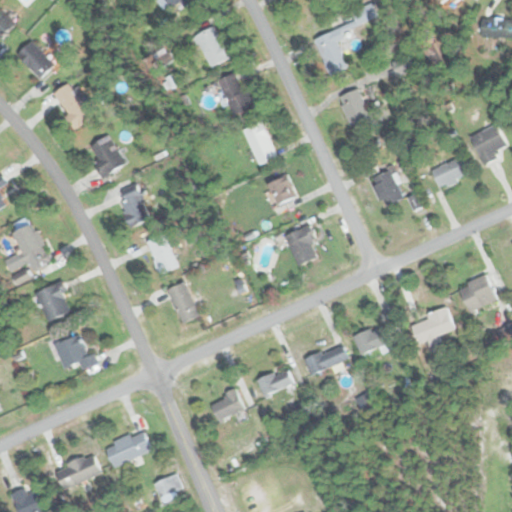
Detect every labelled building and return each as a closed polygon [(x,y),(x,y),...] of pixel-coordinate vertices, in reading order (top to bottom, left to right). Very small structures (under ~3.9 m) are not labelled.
[(192,0),(158,0),(168,15),(192,0)] [(0,37),(1,38),(17,21),(0,4),(0,37)] [(358,22),(317,39),(332,76),(351,68),(340,43),(347,40),(344,32),(379,18),(373,4),(354,12),(358,22)] [(511,37),(511,18),(484,18),(483,37),(511,37)] [(231,58),(215,26),(196,35),(213,68),(231,58)] [(19,55),(41,77),(56,63),(33,41),(19,55)] [(396,62),(401,76),(415,71),(410,57),(396,62)] [(255,107),(240,71),(220,80),(235,116),(255,107)] [(80,88),(76,91),(70,82),(55,93),(72,116),(87,105),(81,96),(84,93),(80,88)] [(340,98),(356,134),(376,125),(360,89),(340,98)] [(245,130),(262,165),(280,156),(263,121),(245,130)] [(499,158),(496,151),(508,145),(497,124),(471,137),(485,165),(499,158)] [(128,163),(109,134),(88,148),(106,177),(128,163)] [(440,188),(470,175),(462,157),(432,170),(440,188)] [(406,196),(391,169),(371,180),(386,207),(406,196)] [(269,184),(279,205),(298,195),(288,174),(269,184)] [(0,177),(0,209),(7,206),(0,191),(0,188),(9,183),(5,175),(0,177)] [(133,226),(152,218),(137,183),(118,192),(133,226)] [(33,271),(52,261),(33,224),(14,233),(33,271)] [(286,235),(299,266),(322,256),(309,225),(286,235)] [(149,240),(159,268),(177,262),(167,233),(149,240)] [(458,288),(470,313),(498,300),(487,275),(458,288)] [(200,317),(188,282),(169,288),(182,323),(200,317)] [(37,291),(47,319),(71,311),(62,283),(37,291)] [(447,308),(417,320),(428,349),(444,342),(441,334),(455,329),(447,308)] [(354,337),(362,356),(394,341),(386,322),(354,337)] [(83,369),(99,362),(94,351),(90,353),(81,333),(55,344),(65,369),(80,362),(83,369)] [(349,359),(342,343),(306,359),(312,374),(349,359)] [(258,381),(265,397),(294,382),(287,367),(258,381)] [(211,402),(219,421),(245,410),(237,391),(211,402)] [(294,405),(296,414),(307,412),(307,414),(314,412),(312,401),(294,405)] [(153,450),(143,429),(106,446),(115,467),(153,450)] [(103,472),(93,453),(56,472),(65,491),(103,472)] [(166,495),(180,488),(175,475),(160,482),(166,495)] [(26,494),(25,489),(12,495),(19,511),(39,511),(50,507),(41,487),(26,494)]
